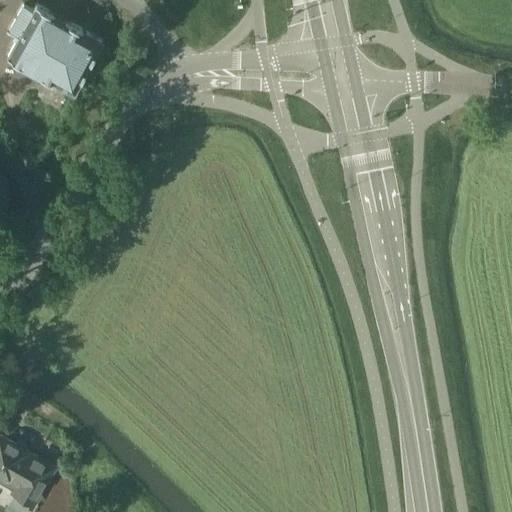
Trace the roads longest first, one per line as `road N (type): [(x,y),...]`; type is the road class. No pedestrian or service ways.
road 1 (secondary): [(427,511),(370,173),(346,77)]
road 2 (unclassified): [(0,304),(92,145),(186,76)]
road 3 (unclassified): [(346,77),(511,82)]
road 4 (unclassified): [(346,77),(294,63),(245,62),(186,76)]
road 5 (unclassified): [(186,76),(310,87),(346,77)]
